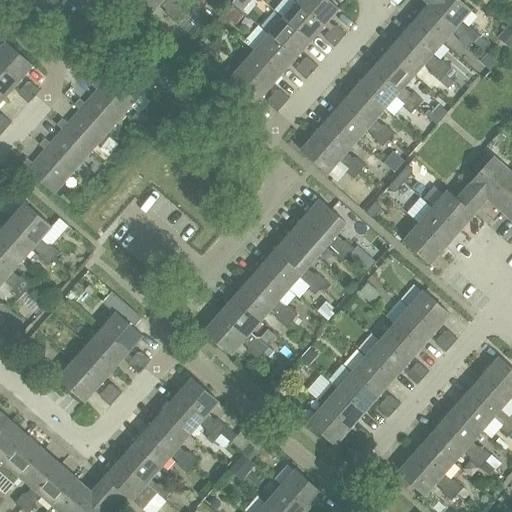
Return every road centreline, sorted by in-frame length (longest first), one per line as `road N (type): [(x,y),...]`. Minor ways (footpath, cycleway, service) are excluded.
road 1 (residential): [(181,346),(156,325),(283,177),(255,151)]
road 2 (residential): [(0,370),(88,445),(181,346)]
road 3 (residential): [(340,488),(491,316)]
road 4 (residential): [(255,151),(84,4)]
road 5 (residential): [(340,488),(181,346)]
road 6 (residential): [(255,151),(369,26),(368,0)]
road 7 (residential): [(0,151),(54,89),(54,65),(41,53)]
